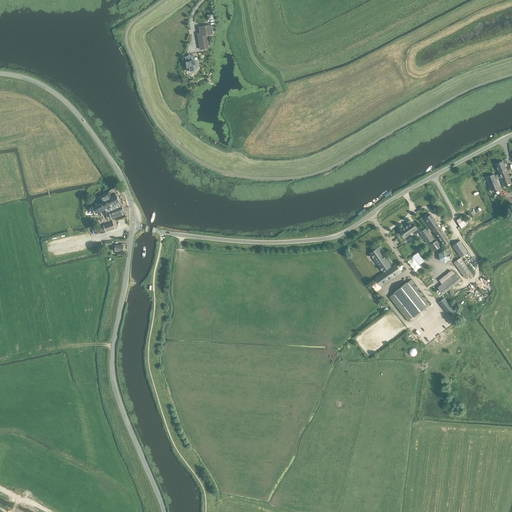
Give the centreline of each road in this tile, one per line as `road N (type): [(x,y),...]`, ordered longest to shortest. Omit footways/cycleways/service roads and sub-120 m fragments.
road 1 (unclassified): [(163,0),(125,36),(148,107),(177,145),(233,175),(321,171),(460,92),(511,74)]
road 2 (unclassified): [(511,134),(342,234),(234,240),(134,226)]
road 3 (tertiary): [(163,511),(114,385),(113,341),(134,226)]
road 4 (tertiary): [(134,226),(118,171),(78,114),(39,84),(0,73)]
